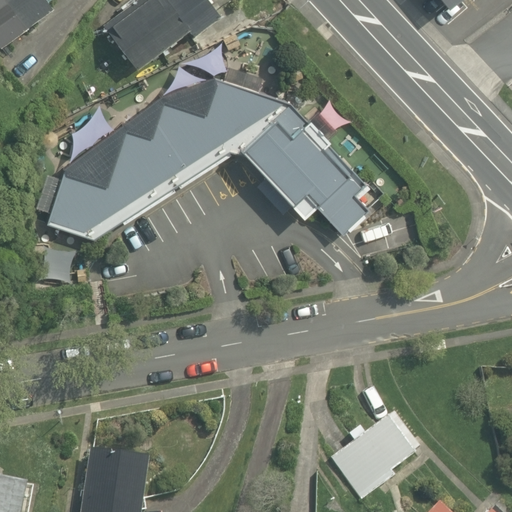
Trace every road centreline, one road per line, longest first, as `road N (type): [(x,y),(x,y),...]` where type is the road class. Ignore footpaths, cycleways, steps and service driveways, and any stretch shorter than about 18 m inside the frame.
road 1 (residential): [(479,293),(0,385)]
road 2 (secondary): [(503,166),(348,0)]
road 3 (residential): [(479,293),(497,245),(503,166)]
